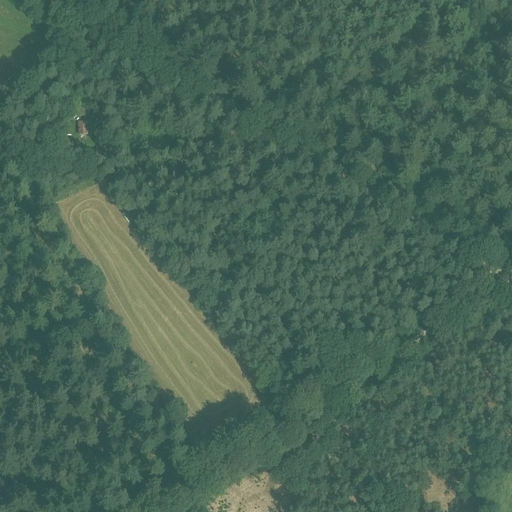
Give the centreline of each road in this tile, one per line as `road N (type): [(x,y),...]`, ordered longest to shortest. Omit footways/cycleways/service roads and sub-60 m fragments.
road 1 (track): [(55,0),(511,260)]
road 2 (track): [(140,511),(511,278)]
